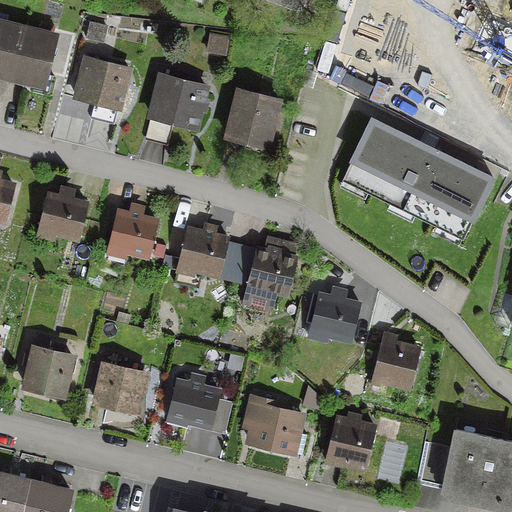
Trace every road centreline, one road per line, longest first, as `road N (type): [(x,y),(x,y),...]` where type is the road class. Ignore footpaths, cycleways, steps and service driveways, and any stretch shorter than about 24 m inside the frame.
road 1 (residential): [(0,143),(257,207),(335,238),(450,328),(511,390)]
road 2 (residential): [(0,429),(339,511)]
